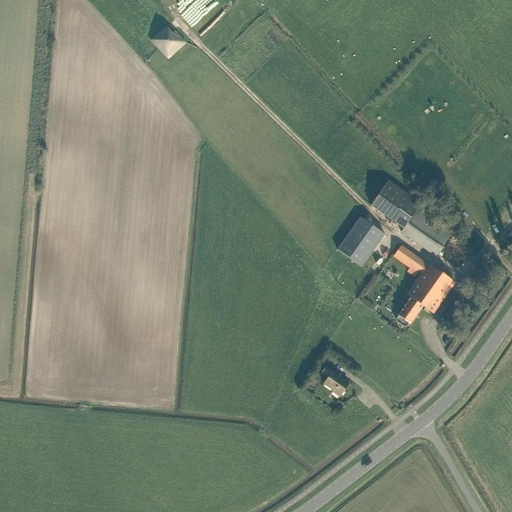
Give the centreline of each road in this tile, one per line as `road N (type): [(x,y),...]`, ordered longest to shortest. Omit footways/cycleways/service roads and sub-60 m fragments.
road 1 (tertiary): [(302,511),(420,423)]
road 2 (tertiary): [(420,423),(511,317)]
